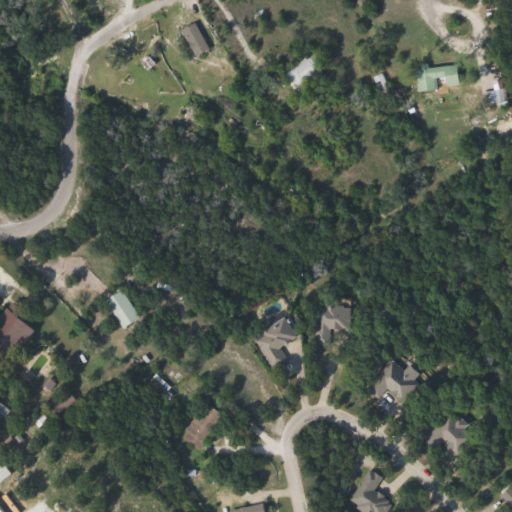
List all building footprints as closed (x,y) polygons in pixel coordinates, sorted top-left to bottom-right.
[(185,31),(198,23),(214,50),(201,58),(185,31)] [(302,97),(286,72),(320,51),(326,60),(321,64),(326,73),(308,84),(311,91),(302,97)] [(464,86),(450,86),(450,79),(441,79),(441,90),(421,91),(420,67),(463,65),(464,86)] [(511,100),(490,105),(487,94),(501,90),(499,83),(506,81),(511,100)] [(145,321),(126,330),(112,300),(130,291),(145,321)] [(38,353),(20,370),(0,349),(0,321),(16,305),(44,334),(32,347),(38,353)] [(356,307),(355,332),(333,331),(333,346),(323,346),(323,307),(356,307)] [(292,317),(305,338),(291,346),(299,359),(277,371),(258,337),(292,317)] [(411,375),(418,368),(429,378),(403,405),(389,391),(378,402),(363,388),(391,357),(411,375)] [(185,437),(209,406),(228,421),(204,452),(185,437)] [(476,440),(447,463),(429,440),(457,417),(476,440)] [(0,454),(12,469),(0,479),(0,454)] [(397,501),(390,511),(365,511),(352,504),(372,468),(388,477),(380,491),(397,501)]
